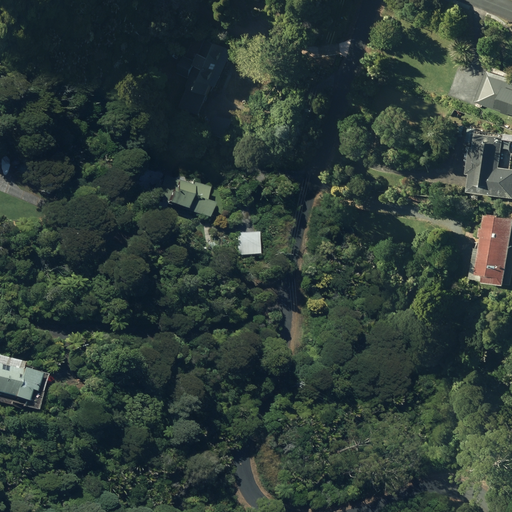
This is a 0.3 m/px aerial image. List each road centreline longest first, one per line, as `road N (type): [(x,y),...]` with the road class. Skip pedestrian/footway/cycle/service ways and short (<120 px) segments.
road 1 (residential): [(268,511),(244,481),(239,456),(279,354),(296,221),(370,0)]
road 2 (residential): [(491,511),(479,494),(453,487),(351,511)]
